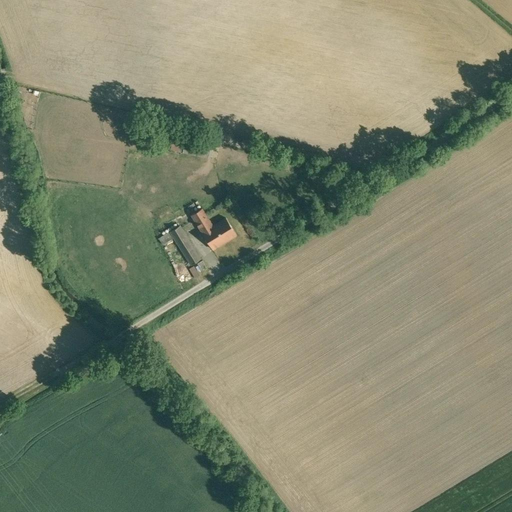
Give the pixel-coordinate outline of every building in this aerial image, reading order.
[(176,126),(160,122),(155,141),(171,145),(176,126)] [(212,225),(202,208),(192,215),(202,232),(212,226),(212,225)] [(236,234),(226,218),(212,226),(202,232),(213,249),(236,234)] [(200,259),(180,226),(159,239),(162,244),(174,237),(192,264),(200,259)] [(202,260),(198,263),(202,269),(206,266),(202,260)] [(200,275),(194,266),(190,269),(194,277),(195,278),(200,275)] [(190,279),(194,277),(189,269),(185,272),(190,279)]
